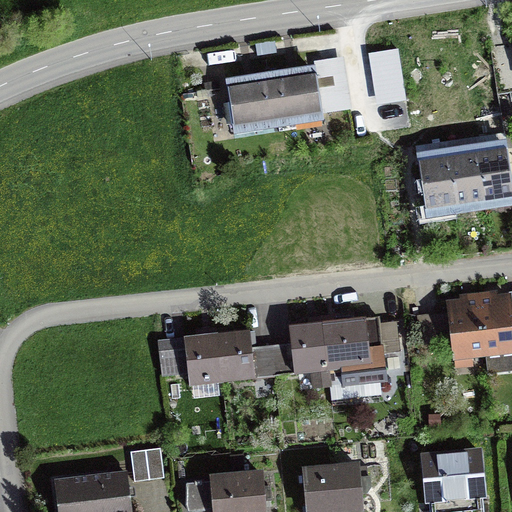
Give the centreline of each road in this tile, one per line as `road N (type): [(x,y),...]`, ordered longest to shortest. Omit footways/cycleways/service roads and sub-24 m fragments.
road 1 (residential): [(511,263),(27,323),(9,341),(0,379),(15,511)]
road 2 (tertiary): [(0,83),(147,34),(372,0)]
